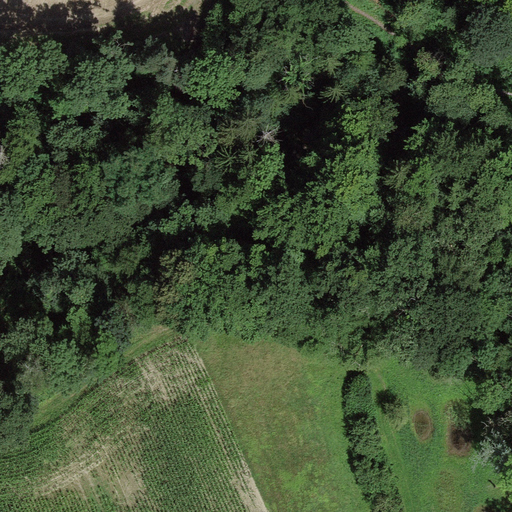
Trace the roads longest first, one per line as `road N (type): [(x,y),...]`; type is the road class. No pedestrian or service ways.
road 1 (track): [(407,511),(379,428),(379,395),(355,356),(285,317),(221,303),(180,313),(67,383),(0,411)]
road 2 (track): [(190,0),(180,17),(112,33),(0,33)]
